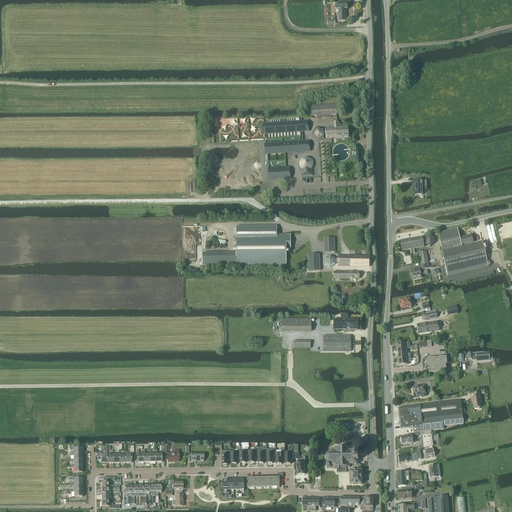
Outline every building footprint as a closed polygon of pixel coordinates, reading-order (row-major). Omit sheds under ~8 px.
[(345,9),(347,9),(347,4),(337,4),(335,4),(335,5),(335,9),(336,9),(337,9),(337,10),(338,10),(338,22),(345,21),(345,9)] [(337,115),(336,105),(311,106),(312,116),(337,115)] [(264,134),(308,131),(307,122),(264,125),(264,134)] [(335,128),(333,129),(334,139),(348,138),(347,128),(339,128),(339,125),(338,123),(337,123),(334,123),(335,128)] [(316,128),(313,133),(315,134),(314,135),(318,140),(323,137),(325,136),(325,135),(325,132),(323,132),(323,131),(322,131),(322,129),(316,128)] [(333,129),(325,129),(325,132),(325,135),(326,139),(334,139),(333,129)] [(307,142),(265,145),(266,154),(308,151),(309,151),(309,142),(307,142)] [(299,163),(299,164),(299,165),(299,167),(299,168),(300,169),(301,170),(302,171),(302,176),(311,175),(311,170),(312,169),(312,168),(313,167),(313,166),(313,164),(313,163),(313,162),(312,161),(311,160),(311,159),(309,158),(308,158),(307,158),(306,157),(305,158),(304,158),(302,158),(301,159),(301,160),(300,161),(299,162),(299,163)] [(290,178),(289,168),(268,170),(269,180),(290,178)] [(422,181),(414,181),(414,185),(415,185),(415,196),(422,195),(422,187),(423,187),(426,187),(426,181),(423,181),(422,181)] [(207,254),(202,254),(202,266),(207,266),(208,266),(236,266),(277,266),(286,266),(286,251),(290,251),(290,235),(277,235),(277,227),(236,227),(236,236),(236,253),(207,254)] [(487,264),(482,243),(462,248),(457,229),(438,234),(442,252),(442,253),(447,276),(488,266),(487,264)] [(462,245),(473,243),(471,236),(464,238),(464,237),(460,238),(462,245)] [(414,249),(424,247),(422,237),(400,241),(401,251),(410,250),(411,254),(414,253),(414,249)] [(434,243),(433,238),(428,237),(424,240),(425,245),(430,247),(434,243)] [(334,238),(324,239),(324,252),(334,252),(334,238)] [(420,266),(427,264),(428,264),(426,252),(418,253),(420,266)] [(308,272),(320,271),(319,255),(307,255),(308,272)] [(335,265),(335,259),(330,256),(324,259),(324,265),(329,268),(335,265)] [(335,260),(335,265),(338,265),(337,267),(359,267),(369,267),(369,257),(356,256),(352,256),(338,256),(338,260),(335,260)] [(412,280),(421,278),(419,269),(411,270),(412,280)] [(411,307),(410,303),(412,303),(411,299),(409,299),(399,301),(400,306),(399,307),(399,309),(400,309),(400,310),(411,307)] [(458,314),(456,306),(446,308),(447,310),(448,316),(452,315),(458,314)] [(357,320),(348,320),(348,315),(341,315),(341,320),(334,320),(334,330),(357,330),(357,320)] [(281,332),(311,332),(311,320),(281,320),(281,332)] [(438,322),(417,325),(418,334),(431,332),(431,331),(435,331),(435,332),(439,331),(438,322)] [(324,352),(350,352),(350,336),(324,336),(324,352)] [(484,352),(467,354),(468,356),(468,360),(473,359),(472,356),(476,355),(477,361),(490,360),(489,360),(492,359),(492,354),(489,354),(489,353),(484,353),(484,352)] [(445,364),(447,364),(446,357),(437,358),(435,358),(426,359),(427,366),(428,366),(429,373),(446,371),(445,364)] [(424,387),(431,387),(430,382),(417,384),(418,388),(412,388),(413,398),(425,397),(424,387)] [(478,400),(480,400),(479,393),(473,394),(473,397),(471,398),(473,409),(480,408),(478,400)] [(422,420),(462,416),(460,401),(398,409),(399,422),(422,420)] [(443,427),(463,425),(462,416),(422,420),(399,422),(400,429),(423,427),(423,432),(431,430),(431,431),(443,430),(443,427)] [(431,431),(431,430),(423,432),(420,432),(420,436),(422,436),(423,449),(433,447),(431,435),(431,431)] [(413,442),(415,442),(414,436),(401,437),(402,444),(409,443),(410,444),(411,444),(412,443),(413,443),(413,442)] [(101,453),(97,453),(97,462),(101,462),(101,464),(101,465),(104,465),(104,464),(107,464),(107,456),(107,450),(107,447),(100,447),(101,453)] [(130,453),(125,453),(125,456),(125,464),(131,464),(131,456),(132,456),(132,453),(133,453),(133,447),(130,447),(130,453)] [(263,448),(257,448),(257,451),(257,452),(258,456),(258,464),(263,464),(263,459),(267,459),(266,450),(266,447),(263,447),(263,448)] [(349,449),(346,449),(346,448),(345,448),(345,449),(339,449),(339,448),(338,448),(338,449),(335,449),(334,448),(334,449),(335,449),(335,450),(334,450),(335,451),(332,451),(331,451),(332,452),(332,455),(329,455),(328,454),(328,455),(326,457),(326,460),(326,461),(327,469),(335,469),(336,469),(337,469),(337,473),(346,473),(346,469),(346,468),(349,468),(349,469),(349,472),(349,485),(361,485),(361,468),(359,466),(357,466),(356,465),(357,464),(358,464),(358,463),(357,463),(356,462),(356,461),(358,461),(358,462),(359,461),(358,461),(358,456),(359,455),(358,455),(358,454),(357,453),(356,452),(356,451),(352,451),(352,450),(351,451),(349,451),(349,449),(350,448),(349,448),(349,449)] [(281,451),(275,451),(276,455),(276,457),(276,465),(281,465),(281,458),(285,458),(284,452),(284,449),(281,449),(281,451)] [(426,459),(434,457),(432,449),(424,450),(426,459)] [(275,450),(266,450),(267,459),(267,464),(268,464),(271,464),(272,464),(272,457),(276,457),(276,455),(275,451),(275,450)] [(179,463),(178,454),(178,451),(173,451),(173,454),(168,454),(168,463),(179,463)] [(245,451),(239,451),(239,452),(240,460),(240,464),(245,463),(245,456),(249,456),(248,451),(245,451)] [(248,451),(249,456),(249,463),(254,463),(254,456),(258,456),(257,452),(257,451),(248,451)] [(290,452),(284,452),(285,458),(285,465),(290,465),(290,460),(294,460),(293,451),(290,451),(290,452)] [(230,452),(221,452),(222,466),(223,466),(223,467),(227,467),(227,466),(227,461),(231,461),(230,452)] [(231,452),(230,452),(231,461),(231,465),(236,465),(236,460),(240,460),(239,452),(231,452)] [(193,462),(203,462),(203,454),(200,454),(200,455),(193,455),(189,455),(189,463),(193,462)] [(298,454),(295,454),(295,460),(297,460),(297,462),(297,475),(304,475),(304,462),(300,462),(300,458),(298,458),(298,454)] [(415,454),(408,455),(409,462),(416,461),(415,454)] [(400,463),(409,462),(408,455),(399,456),(400,463)] [(436,465),(429,466),(429,471),(430,471),(431,478),(437,477),(440,477),(439,465),(436,465)] [(408,473),(397,474),(398,488),(401,488),(412,487),(413,487),(413,486),(412,483),(422,482),(422,481),(422,480),(422,474),(417,474),(417,472),(408,473)] [(250,478),(246,478),(246,479),(246,480),(246,481),(246,483),(247,488),(249,488),(250,488),(254,488),(257,488),(258,488),(258,487),(262,487),(262,488),(264,488),(265,488),(265,487),(269,487),(269,488),(272,488),(273,488),(273,487),(277,487),(277,488),(279,488),(280,488),(279,478),(283,478),(283,475),(278,475),(278,478),(276,478),(250,478)] [(168,489),(166,489),(166,493),(172,493),(172,490),(183,490),(183,482),(172,482),(172,483),(169,483),(169,489),(168,489)] [(398,495),(398,498),(399,498),(399,500),(411,499),(411,492),(415,492),(416,491),(415,487),(413,487),(412,487),(401,488),(401,491),(398,492),(398,495)] [(183,507),(183,501),(183,495),(175,495),(175,496),(173,497),(173,506),(175,506),(175,507),(183,507)] [(428,500),(420,501),(421,510),(427,510),(426,511),(448,511),(447,497),(432,498),(432,499),(432,500),(428,500)] [(303,498),(302,506),(307,506),(307,511),(315,511),(315,506),(318,506),(319,500),(315,500),(315,499),(311,499),(307,499),(303,498)] [(340,498),(340,506),(363,506),(363,508),(372,508),(373,508),(373,498),(364,498),(360,498),(359,498),(348,498),(340,498)] [(456,499),(457,511),(465,511),(464,498),(456,499)] [(335,508),(335,499),(325,499),(325,501),(322,501),(322,509),(325,509),(325,508),(335,508)]
